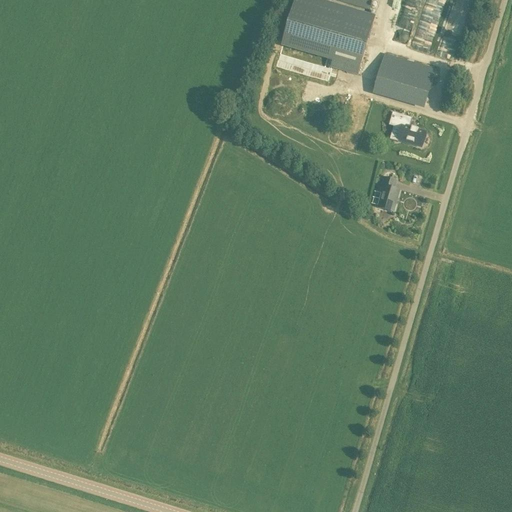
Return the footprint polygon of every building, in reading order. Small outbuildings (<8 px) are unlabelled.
[(358,77),(374,18),(310,0),(295,0),(282,44),(333,59),(331,69),(358,77)] [(341,0),(369,8),(371,0),(341,0)] [(410,43),(415,27),(399,22),(395,38),(410,43)] [(427,102),(436,70),(384,56),(375,88),(427,102)] [(373,108),(375,97),(363,94),(357,124),(373,127),(377,109),(373,108)] [(393,113),(389,126),(400,129),(397,140),(422,148),(426,132),(409,127),(412,119),(393,113)] [(394,213),(400,191),(394,190),(396,182),(383,178),(381,187),(384,188),(378,209),(394,213)]
